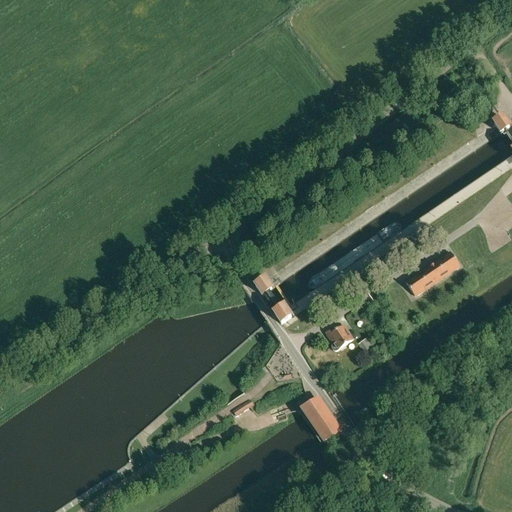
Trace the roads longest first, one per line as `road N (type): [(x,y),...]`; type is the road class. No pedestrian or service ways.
road 1 (unclassified): [(227,253),(238,223),(511,12)]
road 2 (unclassified): [(0,388),(177,259),(227,253)]
road 3 (unclassified): [(365,458),(227,253)]
